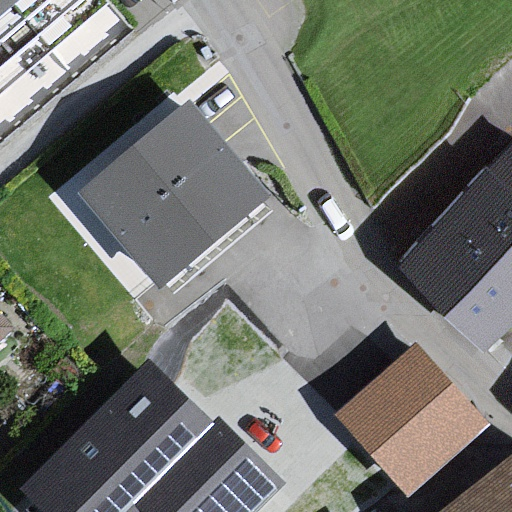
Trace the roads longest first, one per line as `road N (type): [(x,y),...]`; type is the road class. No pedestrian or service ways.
road 1 (residential): [(216,0),(397,289),(511,401)]
road 2 (unknown): [(219,4),(0,187)]
